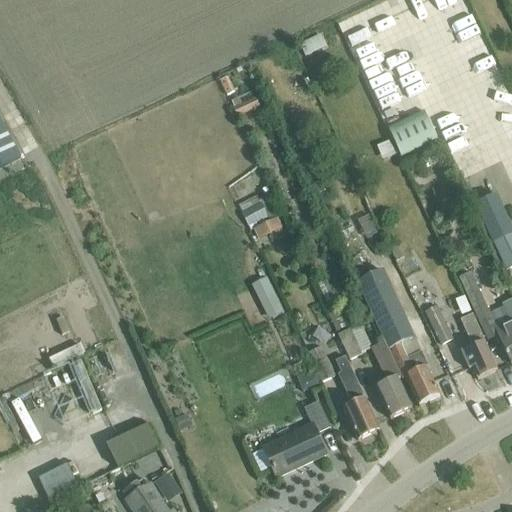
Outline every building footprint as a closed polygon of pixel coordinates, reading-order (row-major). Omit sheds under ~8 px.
[(309,57),(331,48),(325,34),(303,43),(309,57)] [(361,56),(371,72),(385,64),(375,47),(361,56)] [(385,69),(370,75),(378,93),(393,87),(385,69)] [(254,99),(233,109),(237,119),(258,109),(254,99)] [(436,117),(453,110),(449,101),(432,108),(436,117)] [(404,155),(437,142),(425,112),(392,125),(404,155)] [(0,121),(0,170),(20,159),(0,121)] [(445,132),(453,153),(470,146),(462,126),(445,132)] [(394,139),(380,144),(386,160),(400,155),(394,139)] [(257,198),(238,207),(243,216),(242,217),(250,234),(253,232),(276,221),(280,218),(268,197),(259,203),(257,198)] [(511,270),(511,230),(497,198),(477,208),(508,273),(511,270)] [(276,221),(253,232),(259,242),(282,231),(276,221)] [(384,272),(359,284),(376,321),(386,342),(393,358),(402,379),(403,382),(408,379),(421,407),(442,397),(428,368),(415,374),(402,346),(416,340),(407,321),(384,272)] [(481,325),(492,320),(472,276),(460,281),(481,325)] [(250,287),(267,321),(268,322),(284,314),(266,280),(250,287)] [(511,302),(504,307),(510,321),(511,325),(497,332),(511,366),(511,302)] [(436,307),(424,313),(440,347),(453,341),(436,307)] [(481,334),(473,315),(463,320),(477,349),(463,356),(471,372),(474,371),(479,382),(499,373),(481,334)] [(340,339),(348,357),(350,362),(362,356),(351,331),(339,337),(340,339)] [(82,342),(52,356),(57,367),(87,352),(82,342)] [(386,342),(371,350),(378,365),(388,385),(376,390),(391,420),(412,410),(398,381),(402,379),(393,358),(386,342)] [(309,353),(322,380),(335,374),(322,347),(309,353)] [(346,358),(336,363),(341,374),(338,375),(351,402),(356,400),(358,404),(344,410),(358,441),(380,432),(346,358)] [(294,436),(263,451),(277,480),(327,456),(318,437),(331,430),(319,404),(304,411),(312,428),(294,436)] [(185,415),(175,420),(180,433),(191,428),(185,415)] [(147,427),(106,449),(117,472),(159,450),(147,427)] [(159,457),(144,463),(149,473),(164,466),(159,457)] [(42,477),(51,498),(82,485),(72,463),(42,477)] [(95,480),(101,493),(118,486),(113,473),(95,480)] [(164,511),(148,487),(125,502),(131,511),(164,511)]
